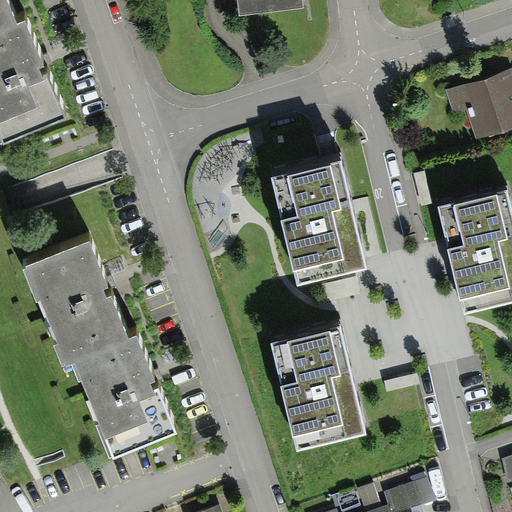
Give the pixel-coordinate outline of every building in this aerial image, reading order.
[(0,0),(0,23),(14,17),(6,0),(0,0)] [(236,0),(238,10),(300,3),(299,0),(236,0)] [(14,17),(0,23),(0,132),(61,107),(21,14),(14,17)] [(511,79),(510,72),(447,91),(452,109),(465,105),(475,135),(511,124),(511,79)] [(345,160),(275,174),(298,283),(368,268),(345,160)] [(511,199),(509,186),(433,204),(461,316),(511,303),(511,199)] [(91,238),(26,265),(68,361),(78,357),(132,334),(91,238)] [(343,322),(272,339),(298,447),(368,431),(343,322)] [(132,334),(78,357),(118,451),(178,425),(138,332),(132,334)] [(387,504),(365,511),(409,511),(408,507),(431,499),(423,478),(383,493),(387,504)]
